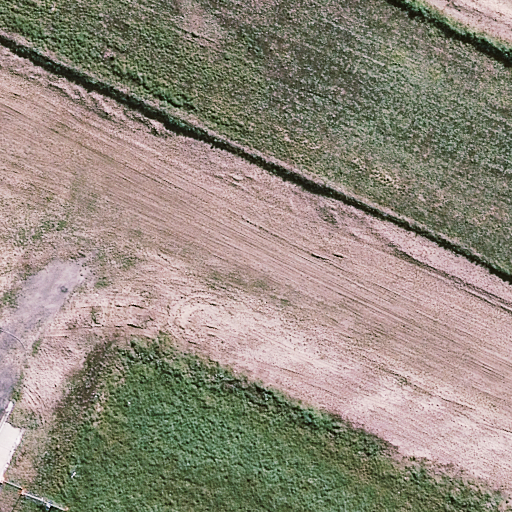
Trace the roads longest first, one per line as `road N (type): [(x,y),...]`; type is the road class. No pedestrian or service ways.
road 1 (residential): [(77,190),(511,392)]
road 2 (residential): [(0,361),(77,190)]
